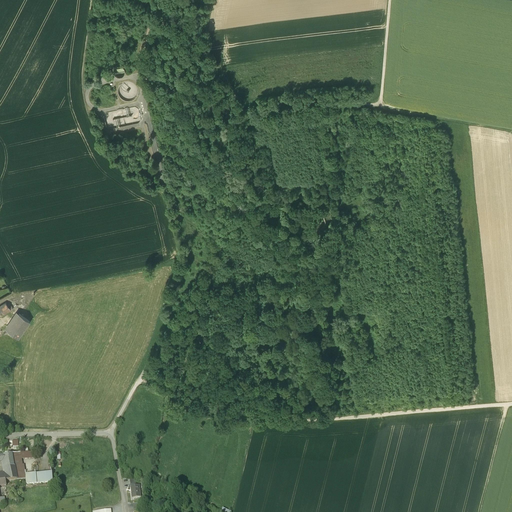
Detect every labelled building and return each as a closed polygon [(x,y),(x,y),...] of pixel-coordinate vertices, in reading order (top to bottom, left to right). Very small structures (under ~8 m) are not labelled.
[(115,68),(115,70),(115,72),(116,74),(118,75),(120,76),(123,76),(125,74),(126,72),(127,70),(126,68),(125,66),(122,64),(120,64),(118,65),(116,66),(115,68)] [(107,68),(101,69),(102,76),(109,75),(107,68)] [(6,304),(0,307),(0,317),(0,318),(13,309),(9,304),(7,306),(6,304)] [(19,314),(7,331),(18,338),(29,321),(19,314)] [(9,454),(3,455),(4,460),(6,475),(7,481),(16,480),(15,473),(12,459),(12,454),(9,454)] [(53,472),(26,475),(27,485),(54,482),(53,472)] [(139,487),(131,488),(132,500),(141,499),(139,487)]
